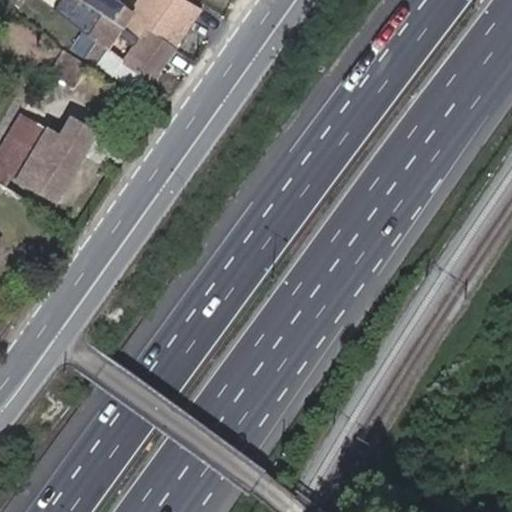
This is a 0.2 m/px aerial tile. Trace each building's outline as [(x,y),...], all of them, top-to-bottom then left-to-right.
[(73,0),(61,0),(56,8),(64,14),(73,0)] [(184,75),(193,62),(174,49),(146,30),(138,40),(77,0),(73,0),(64,14),(80,26),(77,31),(105,52),(148,82),(164,62),(184,75)] [(146,30),(174,49),(200,10),(179,0),(138,0),(129,14),(106,0),(77,0),(138,40),(146,30)] [(84,58),(92,48),(78,38),(76,40),(72,37),(66,45),(84,58)] [(84,58),(95,65),(105,52),(92,48),(84,58)] [(85,65),(64,52),(50,74),(72,88),(85,65)] [(139,95),(148,82),(105,52),(95,65),(139,95)] [(54,202),(93,136),(69,121),(58,140),(22,118),(0,153),(0,168),(16,178),(15,181),(54,202)] [(0,211),(20,225),(32,207),(0,186),(0,211)]
